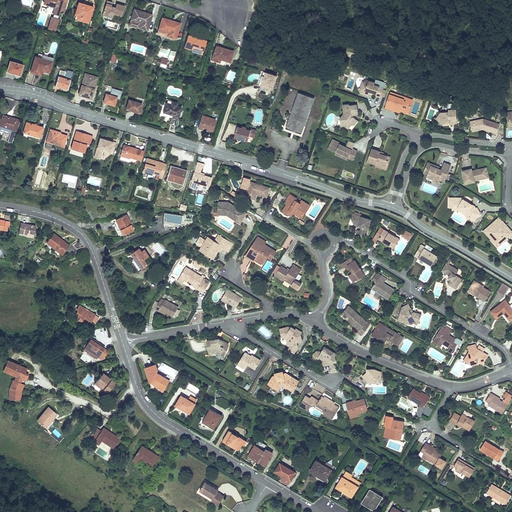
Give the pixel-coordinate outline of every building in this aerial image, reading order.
[(44,0),(43,4),(48,5),(47,9),(53,11),(52,13),(54,14),(53,17),(51,16),(47,30),(55,32),(60,18),(58,18),(59,15),(61,11),(64,12),(68,0),(44,0)] [(109,13),(113,15),(114,14),(121,16),(125,6),(116,4),(115,8),(111,6),(112,3),(107,1),(103,13),(109,15),(109,13)] [(76,16),(75,20),(88,24),(93,7),(77,2),(73,15),(76,16)] [(140,23),(139,28),(147,30),(152,15),(134,10),(131,20),(140,23)] [(169,32),(167,36),(175,39),(180,23),(162,18),(159,29),(169,32)] [(196,39),(196,37),(188,35),(184,47),(192,49),(193,49),(193,48),(203,51),(207,40),(198,38),(198,40),(196,39)] [(222,58),(221,59),(230,62),(233,51),(216,46),(213,56),(222,58)] [(52,62),(42,58),(38,57),(35,56),(31,72),(40,75),(41,73),(42,69),(49,71),(52,62)] [(165,68),(168,60),(162,58),(160,66),(165,68)] [(7,71),(20,75),(23,65),(10,61),(7,71)] [(67,69),(65,77),(71,79),(73,71),(67,69)] [(266,72),(262,85),(273,89),(277,76),(266,72)] [(68,89),(71,79),(65,77),(58,75),(55,85),(68,89)] [(86,78),(84,78),(79,94),(83,95),(83,96),(91,99),(94,89),(91,88),(91,86),(92,87),(95,85),(96,81),(94,78),(90,77),(86,78)] [(367,83),(362,82),(360,88),(362,91),(369,94),(370,90),(372,91),(372,92),(374,93),(376,94),(376,96),(380,97),(383,87),(374,85),(375,83),(368,80),(367,83)] [(368,96),(369,94),(362,91),(360,88),(358,89),(361,94),(368,96)] [(116,96),(113,95),(106,93),(103,102),(107,103),(107,102),(108,102),(108,103),(114,105),(116,98),(120,99),(122,92),(118,90),(117,93),(116,96)] [(301,134),(314,98),(298,92),(285,128),(301,134)] [(400,108),(401,111),(409,107),(410,107),(410,105),(406,97),(403,99),(401,96),(391,92),(388,100),(395,103),(393,108),(397,109),(400,108)] [(128,100),(125,110),(139,114),(142,104),(128,100)] [(400,113),(401,111),(400,108),(397,109),(393,108),(395,103),(388,100),(386,108),(400,113)] [(165,102),(162,113),(168,115),(172,116),(171,118),(178,120),(182,107),(177,106),(178,103),(171,101),(170,104),(165,102)] [(441,119),(439,120),(444,124),(446,123),(451,123),(451,125),(457,125),(457,121),(456,109),(452,109),(452,103),(448,104),(448,112),(441,112),(438,115),(440,117),(441,119)] [(351,115),(353,115),(358,114),(357,105),(350,105),(348,104),(343,105),(344,114),(340,119),(341,119),(344,122),(345,125),(348,128),(351,125),(354,125),(358,120),(353,117),(351,117),(351,115)] [(2,119),(0,125),(0,126),(5,127),(11,129),(8,141),(12,143),(19,120),(3,115),(2,119)] [(212,133),(216,119),(201,115),(197,129),(202,130),(202,128),(206,129),(206,131),(212,133)] [(472,131),(475,131),(473,123),(481,121),(481,119),(470,121),(472,131)] [(473,123),(475,131),(483,129),(483,127),(486,128),(485,130),(492,132),(491,134),(496,135),(496,133),(497,134),(500,124),(483,119),(481,119),(481,121),(473,123)] [(26,122),(23,134),(41,139),(45,128),(26,122)] [(249,136),(251,130),(246,129),(246,127),(242,126),(242,128),(237,126),(233,138),(247,142),(249,136)] [(55,132),(56,131),(50,130),(45,147),(51,149),(53,145),(65,148),(68,136),(61,134),(62,133),(60,132),(60,133),(55,132)] [(93,136),(75,131),(70,149),(84,153),(87,145),(90,146),(93,136)] [(100,137),(94,157),(100,159),(103,149),(113,152),(116,142),(100,137)] [(348,157),(348,158),(353,161),(357,151),(353,148),(352,150),(346,147),(340,144),(340,143),(332,139),(328,149),(335,153),(336,151),(348,157)] [(346,147),(352,150),(353,148),(355,143),(348,141),(346,147)] [(138,159),(141,150),(124,145),(121,156),(129,158),(129,157),(138,159)] [(386,160),(388,156),(383,155),(380,154),(381,152),(372,149),(367,162),(376,165),(376,166),(381,168),(382,165),(386,166),(388,160),(386,160)] [(347,160),(348,158),(348,157),(336,151),(335,153),(334,155),(347,160)] [(391,157),(388,156),(386,160),(388,160),(386,166),(382,165),(381,168),(387,170),(391,157)] [(149,171),(155,173),(160,175),(162,175),(161,178),(162,179),(166,164),(146,158),(142,171),(148,173),(149,171)] [(199,174),(200,172),(201,168),(203,168),(204,164),(197,162),(194,173),(191,181),(190,187),(197,190),(199,185),(197,185),(197,183),(209,186),(211,178),(204,175),(199,174)] [(434,177),(440,180),(444,181),(451,165),(444,163),(441,170),(439,169),(438,169),(435,167),(436,166),(428,163),(424,172),(428,174),(427,176),(434,179),(434,177)] [(168,176),(184,181),(187,171),(170,166),(168,176)] [(474,172),(474,170),(472,171),(472,169),(462,171),(465,184),(475,182),(474,181),(479,180),(479,177),(488,175),(486,167),(476,170),(476,171),(474,172)] [(183,185),(184,181),(168,176),(166,180),(183,185)] [(258,193),(258,195),(267,197),(270,188),(250,181),(246,194),(251,196),(250,198),(255,199),(256,195),(255,195),(256,193),(258,193)] [(291,211),(293,212),(301,217),(305,211),(303,210),(305,207),(300,203),(296,201),(297,198),(290,194),(285,203),(287,204),(283,211),(289,215),(291,211)] [(472,206),(472,205),(461,198),(449,198),(449,207),(453,207),(458,207),(467,213),(470,218),(472,221),(476,219),(475,218),(473,215),(479,212),(476,206),(475,207),(473,208),(472,206)] [(302,200),(300,203),(305,207),(303,210),(305,211),(309,205),(302,200)] [(219,212),(219,214),(227,215),(230,216),(230,215),(236,219),(242,211),(239,209),(240,208),(234,204),(233,205),(229,202),(219,202),(219,209),(214,209),(214,213),(216,213),(217,212),(219,212)] [(468,219),(470,218),(467,213),(458,207),(453,207),(452,210),(458,210),(465,215),(468,219)] [(236,220),(241,223),(247,213),(242,210),(242,211),(236,219),(236,220)] [(181,224),(182,216),(164,213),(163,216),(163,222),(165,230),(175,227),(174,225),(178,225),(178,224),(181,224)] [(116,221),(122,234),(133,229),(126,214),(115,219),(116,221)] [(361,216),(354,214),(353,214),(351,219),(355,220),(354,223),(359,225),(359,226),(362,227),(361,228),(360,231),(359,234),(365,236),(371,220),(361,216)] [(499,218),(497,220),(502,225),(500,227),(501,229),(505,226),(499,218)] [(4,225),(7,226),(8,226),(9,221),(0,219),(0,228),(4,229),(4,225)] [(354,226),(361,228),(362,227),(359,226),(359,225),(354,223),(355,220),(351,219),(354,226)] [(502,225),(497,220),(492,224),(493,225),(486,231),(489,234),(491,233),(491,234),(490,235),(492,237),(491,238),(495,243),(498,243),(503,239),(504,240),(507,238),(506,237),(511,232),(506,225),(505,226),(501,229),(500,227),(502,225)] [(120,235),(122,234),(116,221),(113,222),(120,235)] [(26,233),(34,234),(35,226),(20,223),(18,233),(26,235),(26,233)] [(378,238),(391,246),(397,236),(381,226),(375,235),(378,237),(378,238)] [(407,237),(410,239),(413,235),(412,234),(405,230),(402,236),(406,238),(407,237)] [(55,248),(62,254),(68,246),(59,239),(60,238),(53,233),(46,242),(55,248)] [(225,249),(229,241),(219,235),(215,241),(208,237),(206,241),(202,247),(206,250),(206,252),(209,254),(211,253),(215,256),(218,252),(217,250),(219,248),(220,248),(221,247),(225,249)] [(400,238),(397,236),(391,246),(394,248),(400,238)] [(196,243),(202,247),(206,241),(200,237),(196,243)] [(253,257),(255,259),(263,263),(267,257),(272,249),(264,244),(262,243),(264,241),(258,237),(246,256),(252,260),(253,257)] [(233,244),(229,241),(225,249),(228,252),(233,244)] [(426,261),(426,262),(431,265),(432,265),(434,266),(435,263),(433,262),(436,258),(437,256),(432,253),(433,250),(433,248),(426,245),(425,247),(421,244),(415,255),(424,261),(425,260),(426,261)] [(214,258),(215,256),(211,253),(209,254),(206,252),(206,250),(202,247),(200,249),(214,258)] [(60,257),(62,254),(55,248),(52,251),(60,257)] [(135,257),(143,268),(148,264),(144,259),(149,256),(145,250),(142,252),(140,249),(131,254),(134,258),(135,257)] [(276,252),(272,249),(267,257),(271,259),(276,252)] [(141,269),(143,268),(135,257),(134,258),(141,269)] [(350,274),(355,281),(357,280),(360,277),(364,274),(355,260),(353,261),(351,258),(340,265),(343,268),(345,267),(347,270),(350,269),(353,273),(350,274)] [(451,278),(450,280),(447,284),(456,289),(462,279),(457,276),(456,275),(458,270),(449,264),(452,260),(449,259),(447,263),(446,262),(441,271),(448,276),(451,278)] [(289,271),(287,269),(281,266),(275,275),(283,280),(284,279),(292,284),(291,285),(298,289),(302,284),(295,280),(301,270),(293,265),(290,269),(289,271)] [(199,289),(204,292),(209,282),(204,279),(192,271),(186,267),(180,276),(188,281),(194,285),(193,286),(198,289),(199,289)] [(380,294),(389,299),(394,290),(386,285),(386,286),(384,285),(385,284),(384,283),(386,279),(380,275),(375,282),(372,288),(376,291),(377,291),(378,290),(381,292),(380,294)] [(477,295),(476,297),(485,302),(491,291),(483,287),(484,286),(474,280),(468,289),(477,295)] [(509,287),(503,283),(498,292),(504,295),(509,287)] [(222,298),(228,302),(236,307),(242,298),(228,289),(222,298)] [(160,310),(165,313),(173,317),(174,315),(177,309),(178,307),(170,303),(166,301),(164,300),(164,301),(163,303),(160,301),(158,303),(155,309),(159,311),(160,310)] [(505,314),(504,315),(509,322),(511,319),(511,308),(510,306),(505,300),(490,312),(496,320),(503,314),(504,313),(505,314)] [(409,304),(404,306),(402,307),(398,321),(406,323),(407,321),(409,321),(411,324),(414,322),(415,322),(419,324),(421,314),(413,312),(411,307),(411,308),(409,304)] [(85,310),(85,309),(79,305),(76,310),(78,310),(76,312),(77,314),(74,317),(78,320),(78,321),(83,325),(85,324),(86,323),(89,325),(96,315),(89,310),(87,312),(85,310)] [(342,314),(344,316),(351,308),(349,306),(342,314)] [(361,328),(365,331),(370,325),(351,308),(344,316),(351,322),(352,321),(353,322),(352,323),(359,329),(360,330),(361,328)] [(396,344),(401,336),(380,322),(377,326),(382,329),(376,338),(384,343),(387,338),(390,339),(389,340),(396,344)] [(372,335),(376,338),(382,329),(377,326),(372,335)] [(284,332),(282,336),(286,339),(288,344),(291,346),(288,349),(294,353),(298,348),(296,342),(302,341),(301,335),(302,332),(296,328),(295,329),(291,327),(290,328),(288,327),(283,328),(284,332)] [(438,342),(441,345),(442,344),(443,342),(454,349),(457,345),(461,343),(463,341),(457,337),(455,339),(449,335),(452,330),(447,327),(446,329),(442,327),(433,342),(437,344),(438,342)] [(215,342),(214,340),(207,341),(209,352),(217,351),(217,352),(224,356),(228,349),(224,347),(225,342),(219,339),(217,342),(215,342)] [(109,352),(104,349),(105,349),(99,345),(98,346),(97,345),(97,344),(92,340),(85,349),(98,358),(102,361),(109,352)] [(451,354),(454,349),(443,342),(442,344),(450,349),(448,352),(451,354)] [(483,352),(477,348),(476,344),(468,346),(469,352),(464,361),(468,363),(471,362),(472,365),(478,364),(477,360),(478,359),(479,360),(483,363),(488,355),(483,352)] [(318,356),(320,357),(322,359),(324,365),(333,363),(336,359),(335,356),(337,354),(331,351),(330,352),(328,351),(329,349),(325,346),(321,352),(318,356)] [(98,358),(85,349),(84,351),(97,359),(98,358)] [(240,361),(247,366),(248,364),(255,369),(261,360),(252,354),(251,356),(245,352),(240,361)] [(8,366),(6,372),(16,376),(14,380),(13,380),(10,388),(9,390),(11,390),(10,393),(9,393),(9,399),(20,399),(21,391),(24,384),(20,383),(22,379),(26,381),(28,374),(25,373),(27,368),(8,360),(6,365),(8,366)] [(245,369),(247,366),(240,361),(238,364),(245,369)] [(170,381),(170,380),(166,377),(157,372),(159,370),(156,363),(144,367),(149,382),(154,385),(154,386),(163,392),(170,381)] [(368,370),(366,372),(362,376),(364,378),(368,383),(370,385),(373,382),(381,382),(382,371),(374,368),(368,368),(368,370)] [(279,374),(278,372),(275,373),(276,376),(273,376),(268,384),(278,390),(280,386),(280,385),(280,384),(283,383),(284,384),(284,385),(293,391),(299,382),(286,373),(283,374),(283,371),(280,372),(280,373),(279,374)] [(115,382),(103,372),(94,384),(107,393),(115,382)] [(429,398),(421,392),(414,388),(408,397),(424,407),(429,398)] [(494,396),(495,395),(491,393),(486,401),(489,403),(488,405),(502,413),(508,405),(500,400),(494,396)] [(327,409),(324,415),(331,420),(339,407),(335,404),(335,403),(325,396),(324,397),(322,396),(319,400),(311,395),(310,397),(306,395),(299,406),(307,411),(312,403),(322,409),(324,407),(327,409)] [(194,403),(189,400),(182,396),(176,405),(189,414),(195,404),(194,403)] [(356,401),(356,399),(346,402),(349,415),(359,413),(359,414),(368,411),(364,398),(356,401)] [(52,418),(54,419),(57,414),(48,406),(36,420),(46,428),(52,421),(51,420),(52,418)] [(204,419),(202,423),(209,427),(210,426),(214,429),(222,416),(210,409),(204,419)] [(458,423),(463,426),(470,430),(475,421),(471,418),(473,415),(465,410),(463,414),(462,414),(461,416),(454,413),(450,420),(457,424),(458,423)] [(400,433),(402,433),(405,421),(392,418),(391,427),(386,426),(383,436),(399,440),(400,433)] [(101,431),(97,428),(89,438),(99,444),(102,440),(113,448),(120,439),(103,428),(101,431)] [(236,448),(242,439),(229,431),(223,441),(236,448)] [(246,441),(242,439),(236,448),(239,450),(242,444),(244,445),(246,441)] [(495,458),(500,450),(485,441),(480,449),(487,453),(488,452),(490,453),(489,455),(495,458)] [(435,451),(425,444),(421,450),(424,452),(423,456),(436,464),(442,468),(446,461),(440,458),(442,455),(435,451)] [(258,460),(258,461),(265,466),(273,453),(266,449),(264,451),(255,445),(249,455),(258,460)] [(141,458),(153,466),(159,457),(142,446),(133,459),(138,462),(141,458)] [(504,452),(500,450),(495,458),(499,461),(504,452)] [(461,462),(462,460),(458,458),(455,464),(453,467),(456,469),(455,471),(460,475),(461,473),(469,478),(475,468),(469,465),(467,465),(461,462)] [(328,468),(324,465),(317,461),(310,471),(317,475),(317,474),(326,479),(331,471),(327,469),(328,468)] [(326,462),(324,465),(328,468),(327,469),(331,471),(331,470),(333,467),(326,462)] [(283,477),(290,481),(296,472),(280,463),(275,472),(283,477)] [(346,471),(343,477),(358,486),(361,483),(351,477),(353,475),(346,471)] [(345,490),(344,491),(352,497),(358,486),(343,477),(337,485),(345,490)] [(211,486),(211,485),(205,482),(200,490),(213,498),(211,500),(218,505),(224,496),(217,492),(218,490),(212,486),(212,487),(211,486)] [(506,504),(511,495),(492,484),(487,492),(493,496),(491,499),(500,505),(502,502),(506,504)] [(375,501),(379,495),(370,489),(363,501),(371,506),(372,504),(371,504),(374,500),(375,501)] [(382,497),(379,495),(375,501),(374,500),(371,504),(372,504),(371,506),(363,501),(362,503),(374,510),(382,497)]
